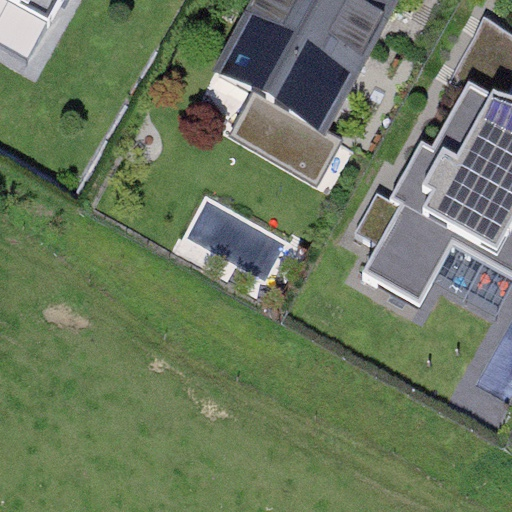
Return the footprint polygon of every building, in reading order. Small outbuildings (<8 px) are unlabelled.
[(0,0),(0,49),(30,66),(66,0),(0,0)] [(406,0),(405,0),(257,0),(214,79),(328,141),(406,0)] [(511,34),(488,20),(461,67),(511,95),(511,34)] [(511,100),(469,77),(362,274),(414,302),(450,238),(511,271),(511,100)] [(511,399),(511,325),(479,386),(510,403),(511,399)]
